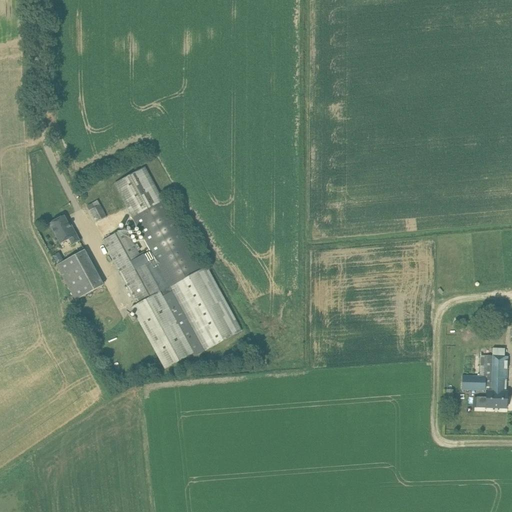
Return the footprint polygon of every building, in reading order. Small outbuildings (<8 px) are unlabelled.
[(105,239),(103,240),(106,246),(137,304),(131,307),(165,368),(194,353),(196,356),(205,351),(242,330),(207,266),(200,270),(163,201),(164,201),(146,166),(114,183),(133,217),(149,248),(144,251),(139,254),(138,251),(134,245),(125,228),(114,234),(105,239)] [(97,223),(105,218),(106,217),(100,205),(99,205),(90,210),(97,223)] [(49,224),(60,244),(69,240),(72,245),(80,241),(70,223),(69,224),(65,215),(49,224)] [(76,300),(104,285),(85,250),(63,262),(58,253),(52,256),(57,265),(56,266),(76,300)] [(486,408),(506,409),(507,392),(506,392),(507,357),(504,357),(504,350),(493,349),(492,356),(485,355),(484,376),(463,376),(463,389),(485,390),(485,389),(487,389),(486,398),(477,397),(477,408),(486,408)]
